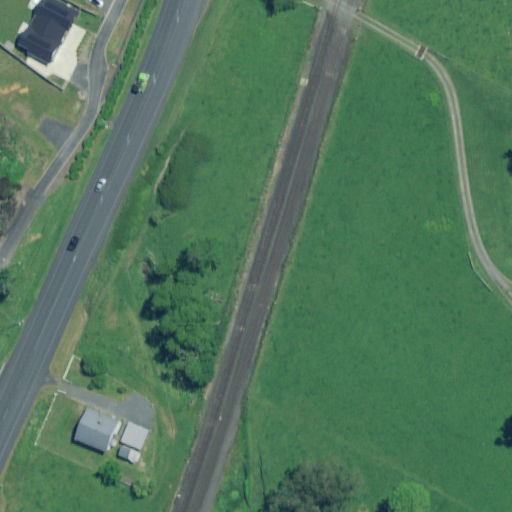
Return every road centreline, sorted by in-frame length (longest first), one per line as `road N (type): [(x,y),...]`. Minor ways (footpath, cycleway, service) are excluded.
road 1 (secondary): [(0,431),(185,0)]
road 2 (unknown): [(0,263),(105,75)]
